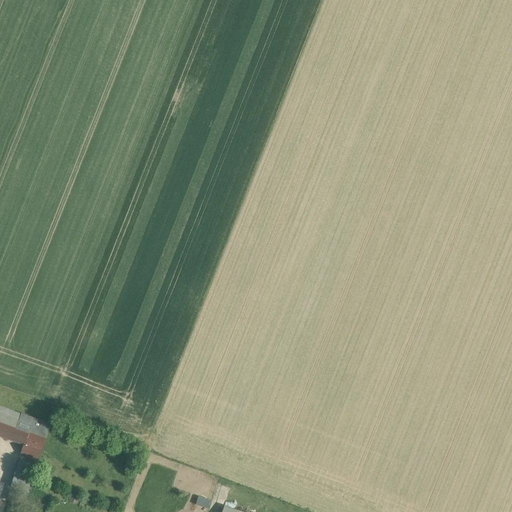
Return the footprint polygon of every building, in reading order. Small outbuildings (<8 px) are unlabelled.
[(22,415),(0,407),(0,435),(24,444),(30,425),(19,421),(22,415)] [(50,425),(22,415),(19,421),(30,425),(24,444),(41,450),(50,425)] [(41,450),(24,444),(20,454),(37,460),(41,450)] [(35,466),(24,463),(11,502),(22,505),(23,503),(25,503),(29,492),(26,491),(35,466)] [(208,507),(210,498),(197,496),(196,505),(208,507)]
